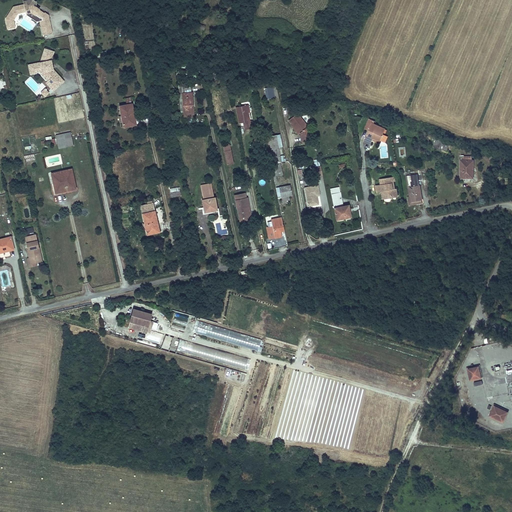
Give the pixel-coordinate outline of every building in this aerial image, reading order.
[(40,18),(31,12),(26,13),(26,15),(36,21),(40,21),(40,20),(42,20),(41,18),(40,18)] [(53,91),(65,81),(53,68),(52,60),(54,52),(54,51),(44,48),(40,62),(27,64),(29,75),(39,73),(43,74),(43,78),(47,82),(47,84),(53,91)] [(267,99),(275,97),(273,86),(265,88),(267,99)] [(45,97),(50,92),(45,88),(41,93),(45,97)] [(193,111),(192,93),(191,93),(191,89),(185,89),(185,93),(182,93),(182,94),(184,112),(193,111)] [(134,116),(132,104),(130,98),(125,99),(127,105),(119,106),(124,127),(134,125),(132,117),(134,116)] [(249,121),(248,113),(246,105),(236,107),(239,123),(243,123),(244,129),(252,127),(251,121),(249,121)] [(310,140),(308,126),(297,113),(288,120),(292,125),(296,130),(295,131),(298,134),(300,133),(302,141),(310,140)] [(380,141),(385,129),(373,124),(374,121),(369,119),(366,126),(370,128),(369,131),(364,141),(368,143),(371,144),(372,140),(374,137),(380,141)] [(67,147),(65,138),(71,137),(70,132),(56,135),(57,138),(58,144),(59,149),(67,147)] [(279,148),(276,135),(275,135),(268,137),(271,149),(274,164),(280,162),(281,162),(278,148),(279,148)] [(73,145),(72,137),(71,137),(65,138),(67,147),(73,145)] [(447,151),(449,143),(436,138),(434,148),(447,151)] [(233,163),(229,146),(224,147),(227,164),(233,163)] [(473,178),(473,160),(472,160),(472,157),(461,157),(461,176),(467,176),(467,178),(473,178)] [(283,175),(280,162),(274,164),(276,176),(283,175)] [(322,175),(321,166),(313,168),(314,176),(322,175)] [(76,189),(72,173),(63,175),(62,171),(51,173),(54,185),(57,184),(59,192),(76,189)] [(422,200),(418,174),(407,176),(411,196),(412,202),(422,200)] [(394,189),(393,182),(395,181),(394,177),(380,179),(381,185),(376,185),(377,192),(382,191),(383,191),(384,193),(382,193),(383,199),(392,198),(392,196),(397,195),(396,189),(394,189)] [(217,210),(214,197),(214,198),(211,184),(200,186),(203,200),(202,200),(204,212),(217,210)] [(320,195),(318,185),(305,188),(308,206),(318,204),(317,197),(316,197),(315,196),(317,196),(320,195)] [(287,196),(285,186),(279,187),(281,196),(281,198),(287,196)] [(180,196),(179,187),(170,189),(171,197),(180,196)] [(343,206),(340,192),(339,189),(339,187),(336,187),(337,190),(331,191),(336,219),(351,217),(348,205),(343,206)] [(249,206),(247,198),(246,198),(245,193),(235,195),(239,217),(248,216),(246,207),(249,206)] [(422,203),(422,200),(412,202),(411,196),(408,197),(409,206),(422,203)] [(157,224),(154,211),(153,203),(152,203),(147,204),(141,206),(143,214),(142,214),(145,224),(146,228),(144,228),(145,230),(146,230),(147,235),(158,232),(156,224),(157,224)] [(250,218),(250,217),(251,217),(251,216),(251,215),(249,206),(246,207),(248,216),(239,217),(240,221),(247,220),(248,220),(248,219),(249,219),(250,219),(250,218)] [(284,229),(282,218),(274,219),(275,221),(271,222),(272,226),(267,227),(269,239),(274,238),(282,236),(281,231),(280,229),(284,229)] [(221,230),(220,224),(217,224),(218,234),(227,233),(226,229),(221,230)] [(37,241),(36,235),(25,237),(26,243),(37,241)] [(13,247),(11,237),(0,239),(0,252),(9,250),(9,248),(13,247)] [(42,262),(37,241),(26,243),(29,258),(30,264),(36,263),(42,262)] [(30,264),(29,258),(27,258),(29,266),(37,265),(36,263),(30,264)] [(13,287),(13,275),(1,275),(0,287),(13,287)] [(407,296),(403,295),(402,297),(405,298),(404,301),(408,302),(409,300),(412,301),(411,307),(423,310),(425,304),(428,305),(429,302),(424,301),(407,296)] [(108,304),(104,317),(122,322),(126,309),(108,304)] [(152,313),(132,308),(127,328),(147,333),(152,313)] [(192,333),(261,351),(264,339),(196,322),(195,327),(194,327),(192,333)] [(249,364),(250,359),(180,340),(177,350),(248,369),(249,364)] [(479,366),(469,369),(471,380),(482,377),(479,366)] [(509,412),(494,405),(490,413),(504,421),(509,412)]
